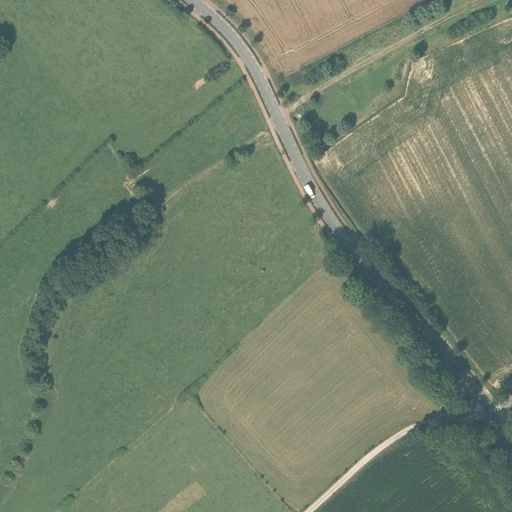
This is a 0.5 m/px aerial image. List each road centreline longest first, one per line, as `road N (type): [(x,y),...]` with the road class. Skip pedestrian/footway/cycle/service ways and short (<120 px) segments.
road 1 (secondary): [(492,415),(349,248),(251,64),(190,0)]
road 2 (track): [(307,511),(407,430),(492,415)]
road 3 (track): [(480,0),(295,105)]
